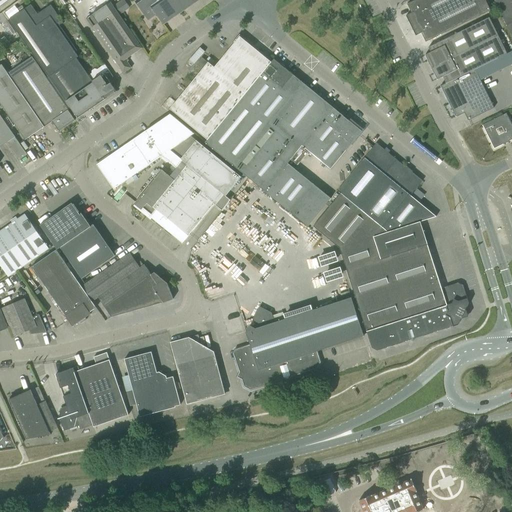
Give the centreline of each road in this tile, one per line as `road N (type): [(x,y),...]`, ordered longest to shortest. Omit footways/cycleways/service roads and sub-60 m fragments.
road 1 (unclassified): [(0,358),(56,351),(188,316),(193,308),(183,271),(93,197),(66,155)]
road 2 (unclassified): [(245,1),(278,37),(465,184)]
road 3 (secondary): [(0,507),(276,452)]
road 4 (unclassified): [(66,155),(136,107),(174,47),(245,1)]
road 5 (secondary): [(457,353),(387,406),(276,452)]
road 6 (unclassified): [(465,184),(464,158),(382,0)]
road 7 (secondary): [(276,452),(343,441),(456,398)]
road 8 (unclassified): [(471,193),(504,341)]
